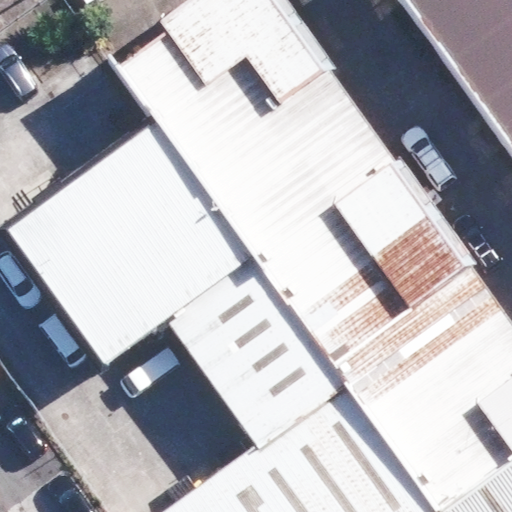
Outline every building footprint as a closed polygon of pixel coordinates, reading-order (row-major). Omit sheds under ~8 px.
[(348,405),(425,511),(480,511),(511,489),(511,308),(287,0),(218,0),(111,78),(160,146),(259,283),(348,405)] [(511,0),(389,0),(511,168),(511,0)] [(176,342),(259,283),(160,146),(20,248),(119,383),(176,342)] [(265,465),(348,405),(259,283),(176,342),(265,465)] [(425,511),(348,405),(265,465),(200,511),(425,511)] [(511,511),(511,489),(480,511),(511,511)]
